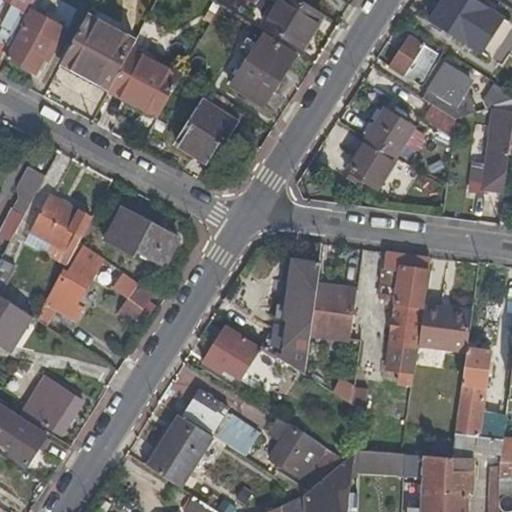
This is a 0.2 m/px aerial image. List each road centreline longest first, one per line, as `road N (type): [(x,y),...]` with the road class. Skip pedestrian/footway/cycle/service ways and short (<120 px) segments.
road 1 (residential): [(238,226),(58,511)]
road 2 (residential): [(0,97),(238,226)]
road 3 (residential): [(254,202),(277,216),(511,246)]
road 4 (residential): [(385,0),(254,202)]
